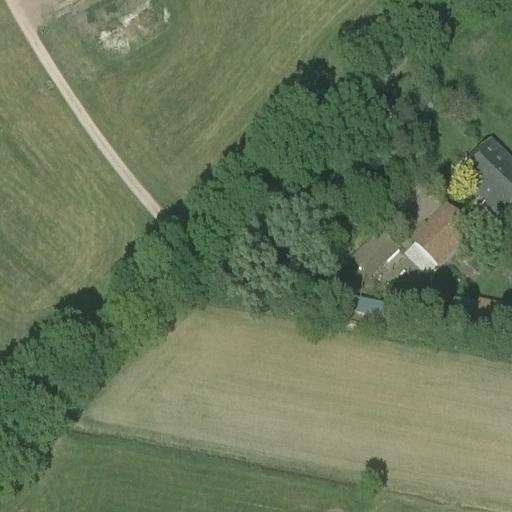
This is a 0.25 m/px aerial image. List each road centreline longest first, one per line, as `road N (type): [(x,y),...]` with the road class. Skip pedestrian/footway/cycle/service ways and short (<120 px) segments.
road 1 (unclassified): [(456,0),(0,448)]
road 2 (unknown): [(8,0),(76,112),(150,211),(195,256)]
